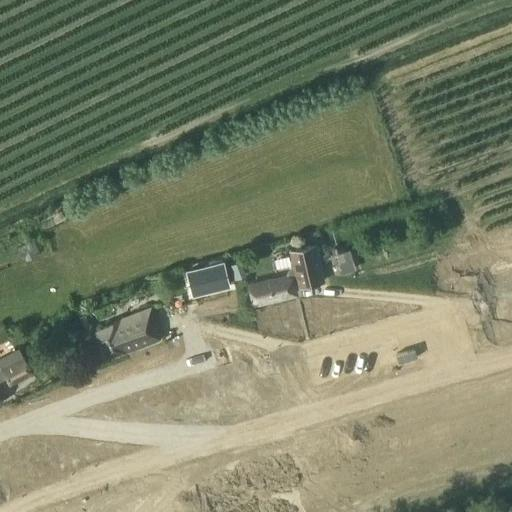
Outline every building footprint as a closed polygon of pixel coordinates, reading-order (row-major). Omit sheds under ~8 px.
[(250,286),(256,306),(298,295),(296,283),(297,283),(298,288),(326,281),(316,243),(289,250),(293,266),(291,266),(287,274),(288,276),(250,286)] [(340,274),(354,270),(348,250),(334,255),(340,274)] [(198,289),(228,281),(223,259),(193,266),(198,289)] [(106,358),(127,350),(162,336),(152,310),(150,309),(147,309),(127,317),(95,330),(106,358)] [(24,357),(1,369),(6,378),(10,386),(33,374),(24,357)]
